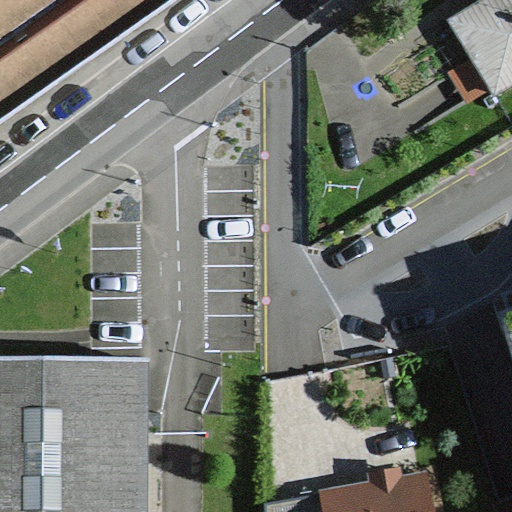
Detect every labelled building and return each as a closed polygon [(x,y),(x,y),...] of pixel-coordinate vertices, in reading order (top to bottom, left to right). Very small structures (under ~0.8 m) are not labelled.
[(0,0),(0,115),(164,0),(0,0)] [(511,0),(502,0),(450,31),(492,99),(511,86),(511,0)] [(511,290),(486,299),(511,377),(511,290)] [(0,511),(140,511),(142,380),(142,361),(0,359),(0,511)] [(430,511),(424,475),(319,494),(322,511),(430,511)]
